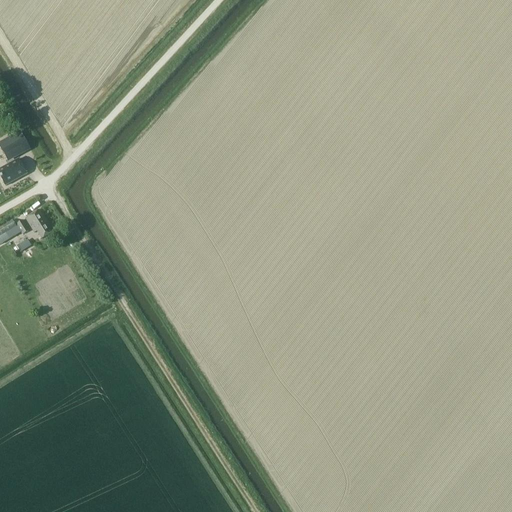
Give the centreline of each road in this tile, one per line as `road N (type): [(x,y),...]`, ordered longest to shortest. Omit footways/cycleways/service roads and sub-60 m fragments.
road 1 (unclassified): [(0,211),(71,160),(219,0)]
road 2 (track): [(71,160),(0,45)]
